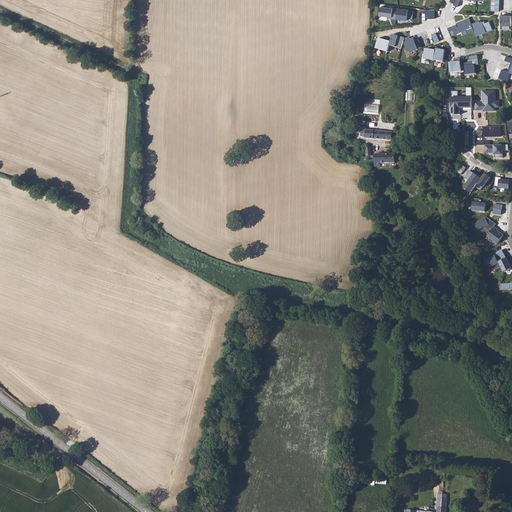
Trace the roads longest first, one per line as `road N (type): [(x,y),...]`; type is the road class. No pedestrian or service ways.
road 1 (secondary): [(0,396),(146,511)]
road 2 (track): [(132,73),(0,10)]
